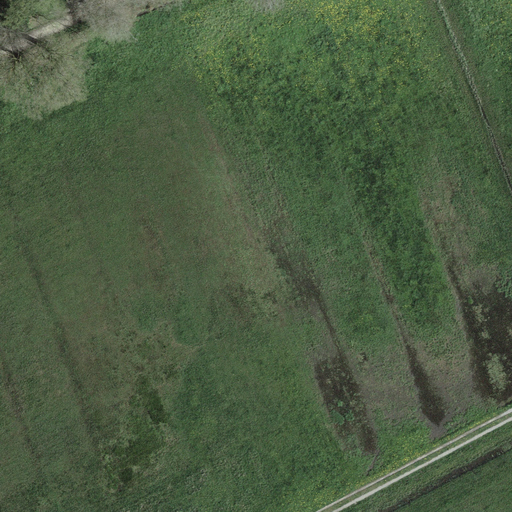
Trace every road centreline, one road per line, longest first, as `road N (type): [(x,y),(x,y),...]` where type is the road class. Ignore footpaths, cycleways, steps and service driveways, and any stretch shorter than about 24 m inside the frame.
road 1 (track): [(511,413),(322,511)]
road 2 (track): [(0,55),(121,0)]
